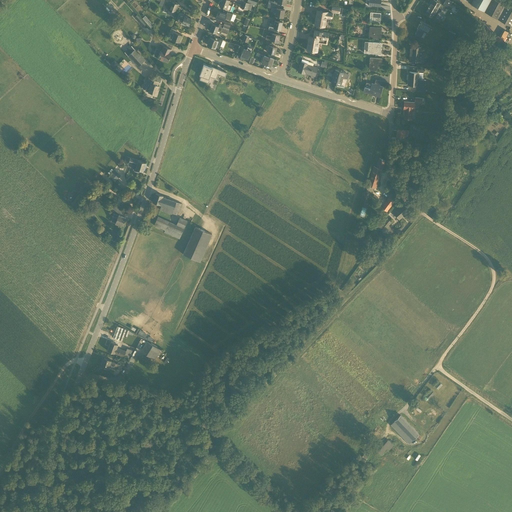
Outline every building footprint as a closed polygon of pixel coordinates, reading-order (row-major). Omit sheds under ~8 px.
[(167,0),(165,0),(163,7),(169,9),(167,13),(173,16),(174,16),(175,12),(178,4),(172,2),(167,0)] [(228,0),(221,0),(222,0),(221,2),(220,1),(219,5),(220,5),(220,6),(226,8),(225,10),(230,11),(232,6),(233,3),(229,1),(229,0),(228,0)] [(441,10),(441,8),(438,7),(440,3),(434,0),(432,0),(429,6),(428,6),(428,7),(429,7),(425,13),(431,17),(433,14),(434,14),(436,11),(438,12),(440,12),(441,10)] [(450,10),(454,3),(448,0),(446,0),(443,5),(450,10)] [(473,0),(471,4),(510,27),(511,23),(511,0),(473,0)] [(252,4),(249,3),(243,1),(241,8),(247,10),(247,9),(251,10),(252,4)] [(266,4),(266,7),(268,7),(272,8),(271,11),(276,12),(275,16),(283,17),(285,10),(277,8),(276,9),(275,8),(276,5),(268,4),(266,4)] [(224,21),(225,18),(230,21),(233,14),(227,12),(226,14),(218,11),(215,17),(224,21)] [(316,19),(315,25),(324,27),(325,27),(326,20),(326,17),(329,17),(331,18),(332,13),(327,13),(327,12),(321,11),(318,11),(317,16),(317,15),(316,19)] [(370,17),(369,22),(372,22),(380,22),(381,17),(379,17),(380,13),(371,12),(370,12),(370,17)] [(135,17),(144,27),(146,24),(137,15),(135,17)] [(145,15),(142,17),(150,27),(153,25),(145,15)] [(177,22),(185,25),(185,24),(189,25),(191,19),(184,16),(183,18),(179,16),(177,22)] [(269,27),(268,30),(279,32),(279,29),(281,29),(282,22),(275,20),(274,24),(269,23),(269,27)] [(425,26),(419,23),(412,35),(423,41),(427,35),(421,31),(425,26)] [(212,24),(210,31),(217,33),(218,31),(225,33),(227,29),(229,30),(230,27),(224,25),(223,28),(212,24)] [(370,28),(369,38),(380,38),(381,28),(370,27),(370,24),(365,24),(364,28),(370,28)] [(179,42),(182,35),(175,33),(176,30),(171,28),(169,33),(174,34),(172,39),(176,41),(179,42)] [(508,31),(501,29),(498,38),(504,40),(508,31)] [(308,47),(307,50),(317,52),(318,46),(318,43),(319,40),(328,41),(329,33),(317,31),(315,31),(314,33),(314,37),(309,36),(309,41),(308,44),(308,47)] [(266,35),(265,39),(271,40),(270,40),(278,42),(280,35),(272,33),(271,36),(266,35)] [(218,40),(210,38),(207,45),(215,48),(219,49),(222,41),(218,40)] [(369,42),(368,53),(381,54),(382,43),(380,42),(379,42),(369,42)] [(239,52),(241,46),(235,44),(232,50),(239,52)] [(273,46),(273,45),(269,44),(267,52),(275,54),(276,47),(273,46)] [(138,67),(145,60),(135,49),(135,50),(131,46),(124,52),(138,67)] [(161,50),(158,58),(168,62),(171,54),(170,53),(171,49),(164,46),(162,50),(161,50)] [(241,55),(240,58),(243,59),(244,57),(248,58),(249,54),(250,54),(250,53),(250,51),(251,51),(252,47),(248,46),(247,48),(247,49),(246,49),(246,50),(246,49),(245,49),(244,49),(241,55)] [(410,62),(410,60),(421,61),(422,47),(410,47),(409,56),(410,56),(410,57),(408,57),(408,62),(410,62)] [(264,56),(262,63),(271,66),(272,62),(273,59),(264,56)] [(370,57),(369,70),(377,71),(377,65),(377,63),(382,64),(382,58),(370,57)] [(317,68),(313,66),(314,63),(308,62),(308,65),(301,62),(298,72),(305,74),(305,72),(308,73),(308,74),(311,75),(310,78),(314,79),(317,68)] [(202,70),(200,76),(201,76),(202,76),(201,79),(208,82),(210,76),(216,78),(217,74),(220,75),(222,70),(218,69),(217,70),(205,65),(204,65),(202,70)] [(335,70),(333,77),(331,83),(335,84),(340,86),(343,77),(347,78),(348,74),(335,70)] [(409,79),(408,85),(415,86),(415,92),(422,93),(422,88),(425,88),(426,88),(429,89),(429,87),(430,87),(431,82),(426,82),(423,82),(421,82),(418,81),(417,81),(417,79),(417,73),(409,72),(409,76),(409,79)] [(147,87),(146,91),(148,92),(156,94),(156,93),(157,90),(158,89),(158,90),(159,87),(158,87),(159,86),(156,85),(157,81),(149,79),(148,83),(147,83),(146,83),(146,84),(146,85),(147,86),(147,87)] [(365,87),(363,92),(379,97),(380,97),(383,87),(372,83),(370,88),(365,87)] [(447,95),(454,95),(455,85),(448,84),(447,95)] [(404,119),(410,119),(411,110),(414,110),(415,102),(404,102),(404,108),(405,108),(404,119)] [(396,137),(402,137),(404,137),(405,133),(409,134),(409,130),(397,129),(396,137)] [(126,156),(124,162),(128,164),(129,162),(137,165),(135,170),(139,171),(139,170),(143,171),(146,162),(126,156)] [(368,185),(373,187),(374,186),(376,186),(377,182),(385,160),(382,160),(383,159),(382,159),(379,158),(376,167),(374,166),(369,179),(370,180),(368,185)] [(115,170),(110,176),(115,181),(119,177),(116,175),(118,173),(115,170)] [(75,206),(83,197),(79,193),(71,202),(75,206)] [(161,205),(160,209),(177,215),(179,211),(182,204),(163,197),(163,196),(156,193),(153,202),(161,205)] [(391,193),(385,202),(391,206),(397,197),(391,193)] [(85,203),(81,205),(84,213),(89,211),(85,203)] [(119,214),(123,210),(115,203),(112,207),(119,214)] [(393,213),(397,218),(399,219),(408,210),(407,208),(406,207),(402,204),(399,206),(395,209),(395,210),(393,213)] [(119,224),(123,225),(126,218),(118,215),(113,214),(110,222),(119,225),(119,224)] [(176,225),(158,217),(154,225),(165,230),(164,232),(179,239),(187,221),(180,218),(176,225)] [(384,232),(386,228),(391,222),(387,219),(379,228),(384,232)] [(183,254),(200,262),(212,234),(195,227),(183,254)] [(113,337),(118,339),(122,341),(125,335),(128,336),(129,333),(128,333),(129,331),(130,331),(117,326),(113,337)] [(155,360),(161,350),(147,341),(141,351),(155,360)] [(117,348),(118,345),(111,342),(108,351),(115,354),(115,353),(124,357),(130,359),(133,350),(127,348),(126,352),(117,348)] [(110,367),(113,368),(118,370),(120,365),(110,361),(111,361),(104,358),(101,366),(108,368),(109,369),(110,367)] [(429,399),(434,393),(431,389),(425,395),(429,399)] [(432,419),(438,413),(430,406),(425,413),(432,419)] [(421,437),(400,415),(394,421),(400,426),(397,429),(410,442),(415,437),(418,440),(421,437)] [(387,448),(389,449),(394,444),(391,442),(393,440),(389,437),(377,451),(381,455),(387,448)] [(365,451),(360,459),(364,462),(369,454),(365,451)]
